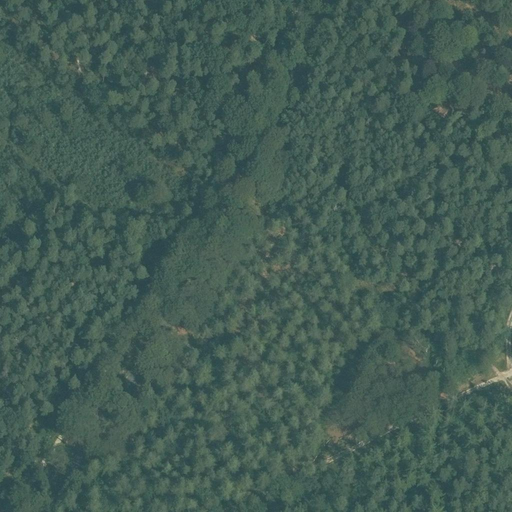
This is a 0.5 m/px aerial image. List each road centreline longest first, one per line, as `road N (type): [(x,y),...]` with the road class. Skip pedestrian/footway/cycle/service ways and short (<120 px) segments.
road 1 (tertiary): [(32,511),(215,235),(271,133),(325,0)]
road 2 (track): [(511,358),(226,511)]
road 3 (track): [(0,140),(183,283)]
road 4 (unknown): [(423,511),(511,406)]
